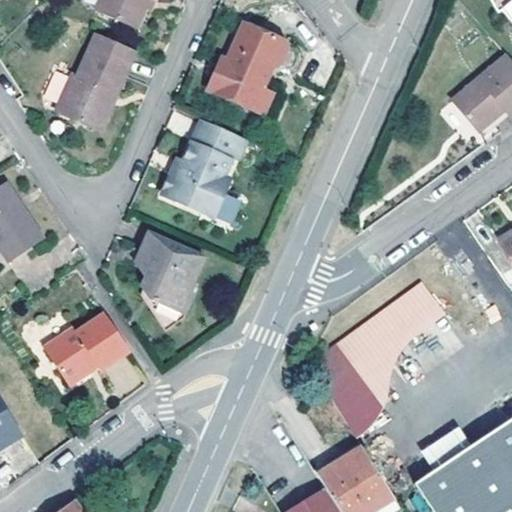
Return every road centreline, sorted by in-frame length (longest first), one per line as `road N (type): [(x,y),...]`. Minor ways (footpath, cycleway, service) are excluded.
road 1 (residential): [(207,0),(117,192),(86,208),(60,199),(0,101)]
road 2 (residential): [(8,511),(207,377),(245,379)]
road 3 (residential): [(292,274),(320,282),(343,276),(511,153)]
road 4 (tertiary): [(385,58),(292,274)]
road 5 (tertiary): [(245,379),(187,511)]
